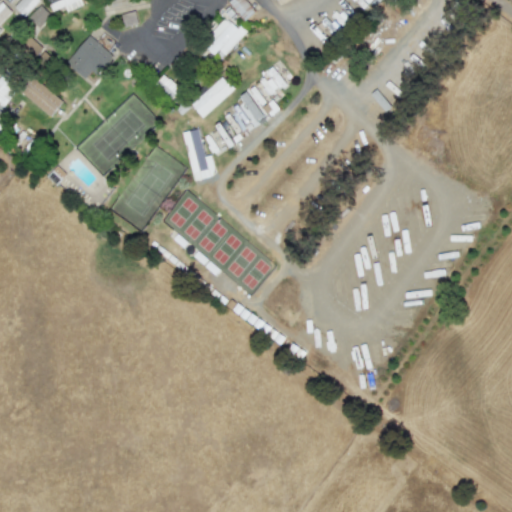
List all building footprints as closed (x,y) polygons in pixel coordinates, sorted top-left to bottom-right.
[(23,17),(39,0),(38,0),(19,0),(13,7),(23,17)] [(46,0),(51,12),(64,7),(66,12),(83,6),(80,0),(46,0)] [(27,17),(38,29),(51,17),(40,5),(27,17)] [(124,26),(136,24),(134,12),(121,14),(124,26)] [(15,44),(31,59),(41,49),(25,34),(15,44)] [(97,76),(113,57),(87,36),(65,63),(85,79),(91,72),(97,76)] [(177,101),(183,90),(160,77),(154,88),(177,101)] [(189,103),(199,117),(233,92),(223,78),(189,103)] [(62,100),(31,79),(20,95),(51,116),(62,100)] [(239,96),(255,122),(263,117),(246,91),(239,96)] [(210,156),(203,157),(197,129),(182,133),(193,181),(215,176),(210,156)]
